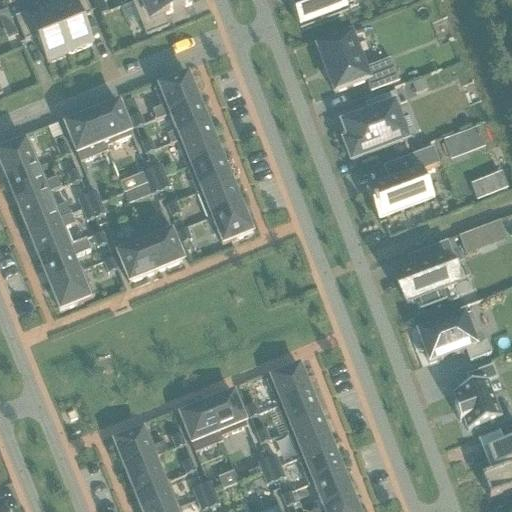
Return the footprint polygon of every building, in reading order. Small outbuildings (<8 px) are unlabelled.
[(85,0),(63,0),(49,6),(69,56),(92,47),(81,20),(92,16),(85,0)] [(192,6),(189,0),(143,0),(133,4),(146,38),(170,28),(165,17),(192,6)] [(301,31),(346,14),(340,0),(297,0),(290,3),(301,31)] [(69,56),(49,6),(48,6),(50,11),(29,19),(27,15),(16,20),(25,43),(36,38),(47,65),(69,56)] [(351,38),(318,51),(335,96),(367,84),(371,95),(399,84),(391,61),(364,72),(351,38)] [(156,122),(199,105),(188,78),(155,92),(162,109),(152,113),(156,122)] [(424,81),(412,85),(416,96),(428,91),(424,81)] [(369,117),(343,127),(350,144),(345,145),(352,163),(407,142),(394,109),(400,107),(395,94),(365,106),(369,117)] [(167,138),(171,147),(209,131),(199,105),(156,122),(156,124),(170,118),(177,134),(167,138)] [(119,106),(92,117),(107,155),(108,154),(107,150),(133,139),(119,106)] [(140,116),(131,120),(135,131),(144,127),(140,116)] [(107,155),(92,117),(65,128),(80,166),(107,155)] [(477,130),(445,142),(451,158),(483,146),(477,130)] [(187,170),(220,157),(209,131),(171,147),(171,148),(177,146),(187,170)] [(150,142),(141,146),(146,157),(155,153),(150,142)] [(0,154),(0,165),(7,183),(40,169),(29,143),(0,154)] [(66,146),(57,150),(62,161),(71,157),(66,146)] [(380,226),(432,206),(420,174),(439,166),(433,150),(390,167),(396,181),(367,192),(380,226)] [(187,170),(197,196),(230,183),(220,157),(187,170)] [(166,179),(161,168),(153,171),(157,182),(166,179)] [(40,169),(7,183),(18,209),(51,195),(40,169)] [(152,171),(143,175),(147,186),(156,183),(152,171)] [(77,172),(68,176),(72,187),(81,183),(77,172)] [(501,176),(483,183),(489,199),(508,191),(503,181),(501,176)] [(166,179),(156,183),(161,194),(170,190),(166,179)] [(156,183),(147,186),(152,198),(161,194),(156,183)] [(197,196),(208,222),(241,209),(230,183),(197,196)] [(92,209),(101,205),(96,194),(87,198),(92,209)] [(18,209),(28,235),(62,221),(51,195),(18,209)] [(87,198),(78,202),(83,213),(92,209),(87,198)] [(101,205),(92,209),(96,220),(106,217),(101,205)] [(176,205),(167,209),(172,220),(181,216),(176,205)] [(92,209),(83,213),(88,224),(96,220),(92,209)] [(213,221),(223,247),(252,236),(241,209),(208,222),(208,223),(213,221)] [(39,261),(72,247),(65,231),(75,227),(71,218),(62,222),(62,221),(28,235),(39,261)] [(499,223),(458,239),(465,258),(480,252),(476,242),(491,237),(495,246),(506,242),(499,223)] [(141,237),(156,275),(183,264),(168,226),(141,237)] [(187,231),(178,234),(182,246),(191,242),(187,231)] [(102,235),(93,239),(98,250),(107,246),(102,235)] [(156,275),(141,237),(114,248),(129,286),(156,275)] [(39,261),(50,287),(83,273),(82,272),(78,274),(68,250),(72,248),(72,247),(39,261)] [(444,304),(440,293),(457,287),(449,265),(455,262),(449,247),(432,254),(436,265),(397,280),(407,306),(419,301),(423,312),(444,304)] [(113,261),(104,265),(108,276),(117,272),(113,261)] [(94,300),(83,273),(50,287),(60,313),(94,300)] [(464,318),(418,336),(430,366),(466,352),(470,364),(491,355),(487,344),(476,349),(464,318)] [(470,389),(453,396),(458,407),(454,409),(460,423),(464,422),(468,433),(501,420),(487,384),(498,380),(493,367),(466,378),(470,389)] [(266,383),(277,410),(310,397),(300,370),(266,383)] [(208,407),(221,440),(247,430),(233,396),(208,407)] [(321,423),(310,397),(277,410),(288,436),(321,423)] [(250,421),(259,417),(254,406),(246,410),(250,421)] [(223,445),(221,440),(208,407),(180,418),(195,456),(223,445)] [(74,412),(67,415),(70,423),(77,420),(74,412)] [(288,436),(298,463),(332,449),(321,423),(288,436)] [(147,432),(114,445),(125,473),(154,462),(168,456),(164,445),(154,449),(147,432)] [(261,447),(270,443),(265,432),(256,436),(261,447)] [(176,451),(185,448),(180,436),(171,440),(176,451)] [(490,501),(511,492),(511,442),(487,452),(495,475),(482,480),(490,501)] [(309,489),(313,487),(342,475),(332,449),(298,463),(309,489)] [(280,469),(276,458),(267,462),(271,473),(280,469)] [(164,485),(154,462),(125,473),(135,497),(164,485)] [(187,477),(195,474),(191,462),(182,466),(187,477)] [(267,462),(258,465),(262,477),(271,473),(267,462)] [(276,484),(285,480),(280,469),(271,473),(276,484)] [(262,477),(267,488),(276,484),(271,473),(262,477)] [(313,487),(323,511),(352,499),(342,475),(313,487)] [(141,511),(175,511),(179,510),(168,484),(164,485),(135,497),(141,511)] [(206,500),(215,496),(210,485),(201,489),(206,500)] [(206,500),(201,489),(192,492),(197,503),(206,500)] [(286,510),(295,506),(291,495),(282,499),(286,510)] [(206,500),(210,511),(219,507),(215,496),(206,500)] [(357,511),(352,499),(323,511),(320,511),(357,511)] [(206,500),(197,503),(200,511),(207,511),(210,511),(206,500)]
